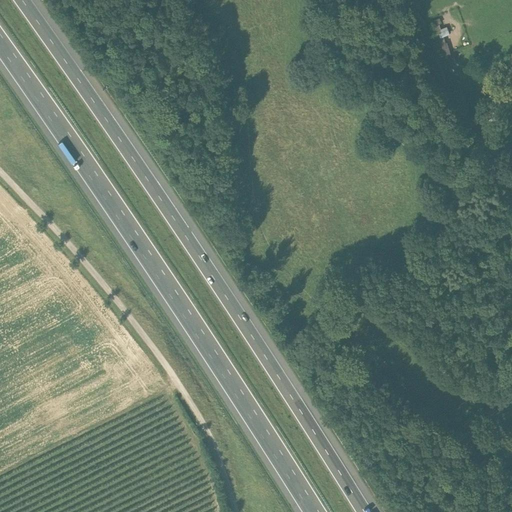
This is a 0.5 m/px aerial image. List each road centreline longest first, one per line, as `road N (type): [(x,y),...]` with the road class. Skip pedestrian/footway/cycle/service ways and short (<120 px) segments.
road 1 (motorway): [(365,511),(22,0)]
road 2 (motorway): [(0,46),(309,511)]
road 3 (track): [(0,171),(93,273),(184,392),(235,511)]
road 4 (track): [(511,199),(426,19)]
